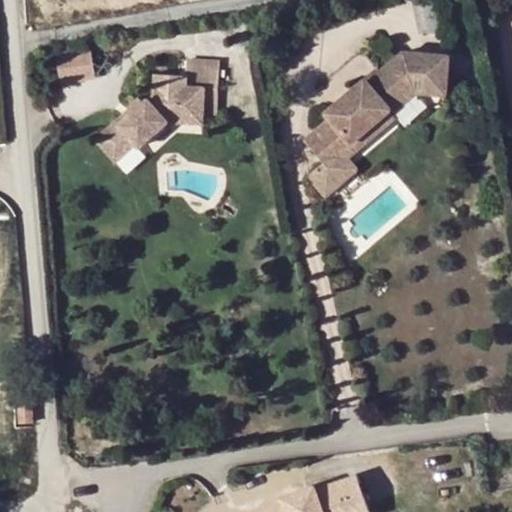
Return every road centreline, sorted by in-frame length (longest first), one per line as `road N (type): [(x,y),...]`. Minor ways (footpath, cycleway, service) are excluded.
road 1 (residential): [(47,484),(10,0)]
road 2 (residential): [(100,482),(511,422)]
